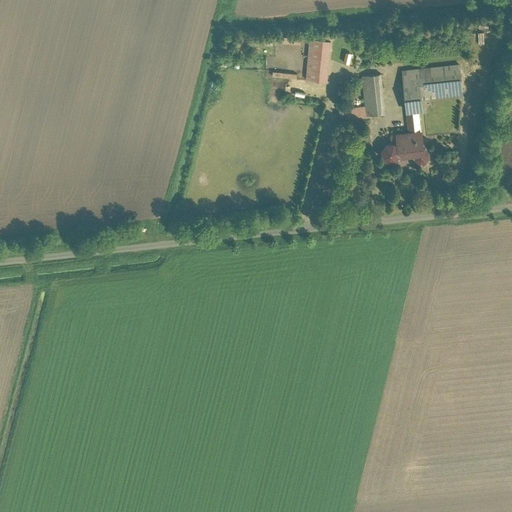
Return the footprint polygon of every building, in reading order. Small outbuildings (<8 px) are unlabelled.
[(478,24),(479,31),(468,32),(468,43),(488,42),(487,23),(478,24)] [(331,37),(309,35),(307,77),(328,78),(331,37)] [(461,60),(402,67),(406,108),(420,106),(424,106),(424,97),(464,93),(461,60)] [(382,70),(362,73),(367,112),(387,110),(382,70)] [(426,147),(420,106),(406,108),(405,108),(408,127),(396,128),(397,136),(387,138),(382,144),(383,152),(389,158),(394,157),(400,153),(414,151),(415,157),(420,160),(427,160),(431,155),(429,149),(426,147)]
